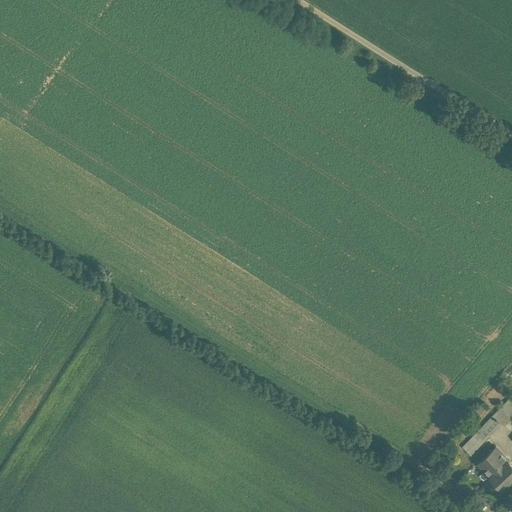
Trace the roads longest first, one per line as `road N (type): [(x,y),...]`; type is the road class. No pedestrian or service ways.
road 1 (track): [(0,200),(427,466),(467,511)]
road 2 (unclassified): [(300,0),(511,132)]
